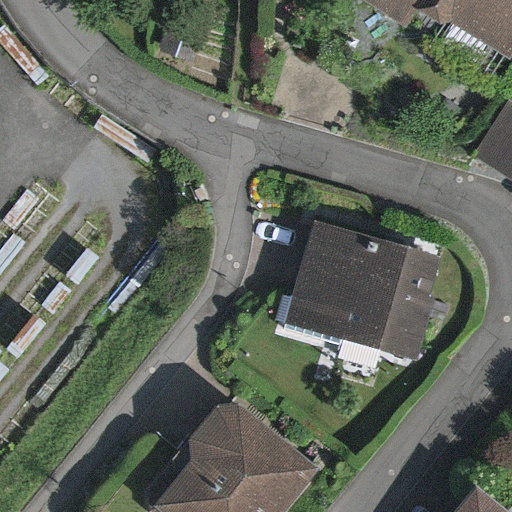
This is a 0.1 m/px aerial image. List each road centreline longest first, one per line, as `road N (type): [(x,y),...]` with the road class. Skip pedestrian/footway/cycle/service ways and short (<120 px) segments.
road 1 (residential): [(236,141),(392,168),(474,217),(508,277),(509,342),(376,511)]
road 2 (residential): [(236,141),(237,248),(212,307),(49,511)]
road 3 (residential): [(34,0),(65,43),(103,74),(236,141)]
